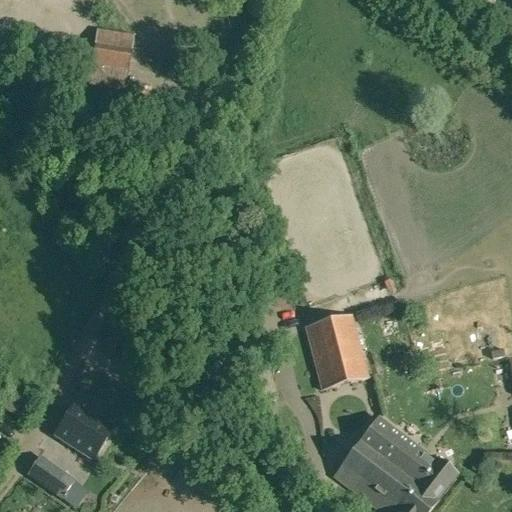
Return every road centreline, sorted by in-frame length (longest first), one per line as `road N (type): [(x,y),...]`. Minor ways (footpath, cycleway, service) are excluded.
road 1 (unclassified): [(123,268),(244,0)]
road 2 (unclassified): [(291,511),(133,381),(79,354)]
road 3 (unknown): [(300,511),(283,307)]
road 4 (unclassified): [(0,131),(123,268)]
road 5 (unclassified): [(0,491),(79,354)]
